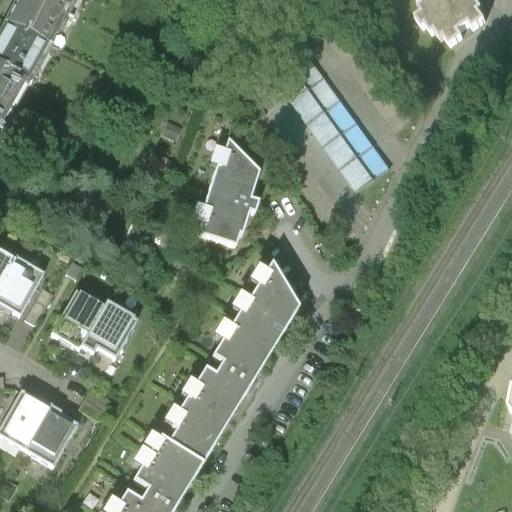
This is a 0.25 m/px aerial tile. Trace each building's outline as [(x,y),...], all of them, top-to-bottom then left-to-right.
[(15,0),(1,33),(42,59),(67,0),(15,0)] [(419,0),(420,1),(417,3),(423,11),(419,14),(423,19),(416,24),(422,32),(426,29),(431,37),(435,34),(440,42),(443,39),(450,49),(460,42),(455,36),(469,26),(473,32),(482,25),(475,16),(479,14),(473,6),(477,3),(474,0),(419,0)] [(1,33),(0,34),(0,78),(21,92),(42,59),(1,33)] [(0,78),(0,123),(21,92),(0,78)] [(319,81),(291,100),(352,191),(385,169),(343,106),(338,110),(319,81)] [(224,140),(192,237),(230,247),(241,213),(249,215),(253,208),(255,202),(246,197),(255,173),(224,140)] [(0,295),(15,267),(0,259),(0,295)] [(71,265),(64,278),(75,285),(83,272),(71,265)] [(162,444),(198,465),(246,386),(292,311),(263,265),(207,358),(216,363),(207,378),(198,372),(174,411),(180,415),(162,444)] [(42,282),(15,267),(0,295),(0,318),(18,328),(42,282)] [(41,292),(24,323),(34,329),(51,298),(41,292)] [(102,317),(73,301),(53,339),(82,354),(102,317)] [(131,332),(102,317),(82,354),(112,370),(131,332)] [(98,424),(110,404),(90,392),(78,412),(98,424)] [(0,432),(0,451),(21,463),(47,417),(18,400),(0,432)] [(21,463),(50,480),(77,433),(47,417),(21,463)] [(198,465),(162,444),(154,439),(128,482),(141,490),(133,504),(119,495),(109,511),(169,511),(171,509),(198,465)]
